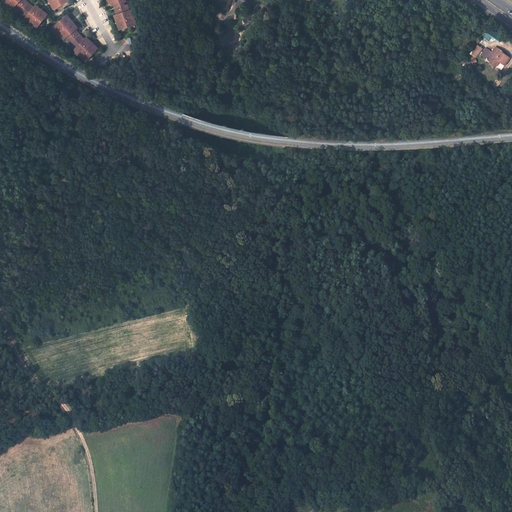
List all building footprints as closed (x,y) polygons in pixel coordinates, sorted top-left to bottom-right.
[(4,0),(15,10),(17,9),(21,13),(30,4),(26,0),(4,0)] [(49,0),(55,10),(70,1),(69,0),(49,0)] [(131,3),(119,7),(121,12),(118,13),(123,29),(140,23),(135,8),(133,8),(131,3)] [(31,5),(30,4),(21,13),(23,15),(31,5)] [(36,9),(31,5),(23,15),(28,19),(27,20),(40,30),(50,16),(38,6),(36,9)] [(80,27),(69,16),(56,28),(67,40),(68,38),(72,43),(82,34),(78,30),(80,27)] [(83,35),(82,34),(72,43),(75,45),(83,35)] [(87,39),(83,35),(75,45),(79,49),(78,50),(90,61),(102,47),(89,36),(87,39)] [(477,44),(470,54),(476,58),(482,48),(477,44)] [(495,48),(490,54),(505,65),(510,58),(495,48)]
